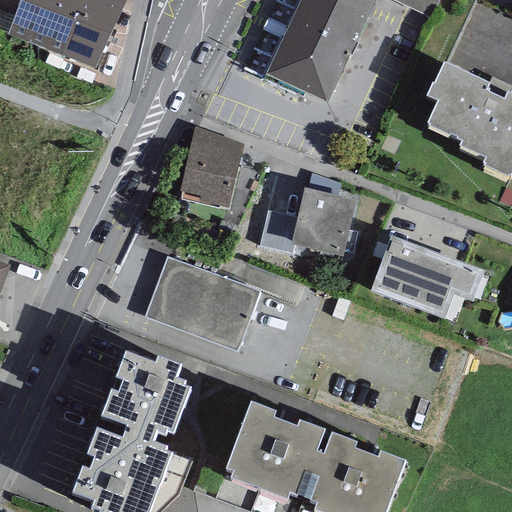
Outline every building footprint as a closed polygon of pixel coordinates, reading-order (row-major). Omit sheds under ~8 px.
[(59,0),(60,0),(59,0),(26,0),(9,45),(96,80),(124,12),(93,0),(59,0)] [(379,0),(302,0),(264,82),(326,111),(379,0)] [(489,78),(444,57),(434,78),(432,77),(425,91),(437,96),(427,118),(428,119),(427,121),(448,131),(449,128),(457,131),(456,134),(461,136),(459,140),(484,152),(482,158),(509,171),(511,165),(511,88),(507,86),(503,93),(486,85),(489,78)] [(244,143),(195,125),(180,189),(183,190),(181,199),(218,207),(219,204),(228,205),(244,143)] [(355,196),(304,184),(297,214),(291,241),(295,242),(341,253),(355,196)] [(291,241),(297,214),(272,208),(264,243),(293,250),(295,242),(291,241)] [(483,267),(391,233),(372,286),(446,313),(454,292),(472,299),(483,267)] [(259,290),(168,254),(144,315),(234,351),(259,290)] [(0,285),(9,260),(0,257),(0,285)] [(155,355),(125,343),(116,367),(123,370),(118,382),(111,379),(100,406),(126,416),(121,428),(96,419),(86,445),(93,448),(88,459),(82,457),(72,483),(94,492),(91,499),(124,511),(144,511),(171,444),(165,442),(166,437),(153,432),(157,422),(164,425),(166,420),(173,423),(190,380),(183,377),(185,373),(175,370),(180,355),(158,347),(155,355)] [(276,411),(251,402),(226,469),(340,511),(386,511),(406,460),(380,451),(378,457),(354,448),(357,442),(332,432),(324,453),(316,450),(324,429),(300,420),(297,428),(273,419),(276,411)]
